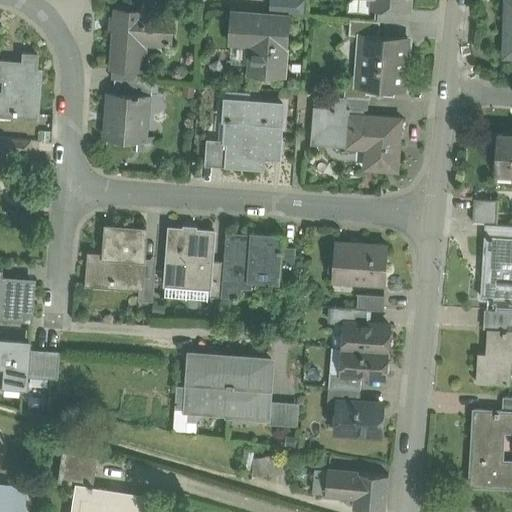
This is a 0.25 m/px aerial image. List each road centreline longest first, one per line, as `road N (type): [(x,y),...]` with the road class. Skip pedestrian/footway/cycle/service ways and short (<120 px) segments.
road 1 (residential): [(430,219),(72,193)]
road 2 (residential): [(430,219),(403,511)]
road 3 (residential): [(72,193),(60,327),(174,334)]
road 4 (residential): [(72,193),(77,44),(44,8),(12,0)]
road 5 (residential): [(446,92),(430,219)]
